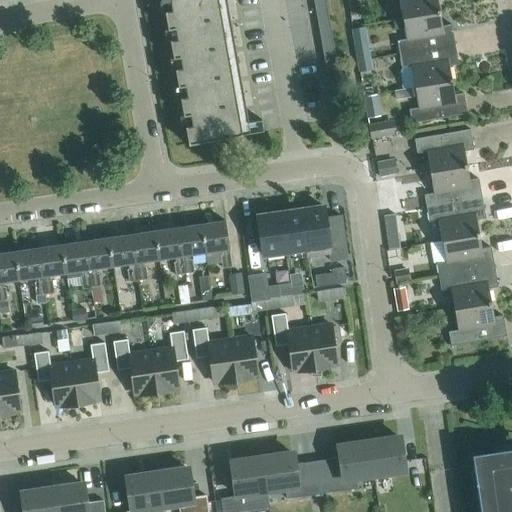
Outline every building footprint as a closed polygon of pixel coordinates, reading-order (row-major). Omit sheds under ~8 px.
[(162,0),(188,144),(242,134),(241,133),(217,0),(162,0)] [(346,116),(325,0),(314,0),(335,118),(346,116)] [(357,0),(347,0),(350,15),(360,13),(357,0)] [(399,0),(402,18),(439,11),(437,0),(399,0)] [(439,11),(402,18),(393,19),(395,29),(404,27),(406,38),(397,40),(399,54),(455,44),(451,24),(442,25),(439,11)] [(364,26),(350,29),(354,52),(369,50),(364,26)] [(458,64),(455,44),(399,54),(401,67),(411,66),(414,86),(451,80),(449,65),(458,64)] [(370,59),(369,50),(354,52),(356,61),(370,59)] [(373,69),(370,59),(356,61),(358,72),(373,69)] [(454,94),(451,80),(414,86),(395,90),(397,100),(416,96),(418,107),(409,109),(411,123),(467,113),(463,92),(454,94)] [(392,120),(380,122),(382,136),(394,134),(392,120)] [(382,136),(380,122),(368,124),(371,138),(382,136)] [(420,173),(430,172),(467,165),(464,151),(473,149),(470,128),(414,138),(416,153),(426,151),(428,164),(419,165),(420,173)] [(391,159),(376,161),(379,176),(393,173),(391,159)] [(469,179),(467,165),(430,172),(433,192),(424,194),(426,208),(482,198),(479,178),(469,179)] [(486,218),(482,198),(426,208),(429,221),(438,219),(442,240),(479,234),(476,219),(486,218)] [(348,258),(341,215),(325,217),(324,205),(308,208),(309,209),(303,210),(303,208),(300,209),(306,249),(307,257),(329,253),(330,260),(348,258)] [(306,249),(300,209),(298,209),(287,211),(287,212),(279,213),(285,252),(306,249)] [(285,252),(279,213),(273,214),(272,213),(257,215),(263,255),(285,252)] [(225,220),(201,223),(206,252),(207,264),(221,262),(222,267),(231,266),(229,249),(225,220)] [(206,252),(201,223),(178,227),(185,273),(193,272),(192,259),(189,260),(189,254),(206,252)] [(185,273),(178,227),(155,230),(159,259),(175,256),(176,261),(174,262),(175,274),(185,273)] [(396,228),(384,230),(388,250),(400,248),(396,228)] [(159,259),(155,230),(131,234),(138,280),(147,278),(145,266),(143,266),(142,261),(159,259)] [(138,280),(131,234),(108,237),(112,266),(128,263),(129,268),(127,269),(129,281),(138,280)] [(481,248),(479,234),(442,240),(445,261),(436,263),(438,276),(494,266),(491,246),(481,248)] [(112,266),(108,237),(84,240),(91,286),(100,285),(98,273),(96,273),(95,268),(112,266)] [(91,286),(84,240),(61,244),(65,272),(82,270),(83,275),(80,275),(82,288),(91,286)] [(49,275),(65,272),(61,244),(38,247),(44,293),(53,292),(52,280),(49,280),(49,275)] [(36,295),(44,293),(38,247),(14,251),(18,279),(35,277),(36,282),(34,282),(36,295)] [(18,279),(14,251),(0,252),(0,299),(7,299),(5,286),(3,287),(2,282),(18,279)] [(498,286),(494,266),(438,276),(441,290),(450,288),(454,309),(491,302),(488,288),(498,286)] [(344,267),(332,269),(334,283),(346,282),(344,267)] [(407,269),(394,272),(396,284),(410,281),(407,269)] [(243,293),(241,272),(228,274),(231,294),(243,293)] [(332,272),(314,274),(316,286),(333,283),(332,272)] [(249,275),(252,299),(270,297),(267,273),(249,275)] [(208,275),(199,276),(203,300),(211,299),(208,275)] [(100,285),(91,286),(93,301),(102,300),(100,285)] [(181,304),(190,303),(188,285),(179,286),(181,304)] [(304,292),(303,285),(291,286),(292,294),(304,292)] [(292,294),(291,286),(279,288),(280,296),(292,294)] [(345,297),(343,287),(317,291),(318,301),(345,297)] [(44,293),(36,295),(37,305),(46,303),(44,293)] [(293,306),(291,294),(264,298),(266,310),(293,306)] [(406,297),(394,299),(396,310),(408,308),(406,297)] [(266,310),(264,298),(251,300),(253,311),(266,310)] [(493,316),(491,302),(454,309),(457,329),(448,331),(450,345),(506,335),(503,315),(493,316)] [(214,317),(212,306),(185,310),(186,321),(214,317)] [(74,320),(88,318),(86,307),(72,309),(74,320)] [(186,321),(185,310),(171,312),(173,323),(186,321)] [(315,369),(309,327),(288,331),(285,313),(271,315),(275,346),(288,344),(293,372),(315,369)] [(40,317),(30,319),(31,326),(41,325),(40,317)] [(121,331),(119,319),(105,321),(107,333),(121,331)] [(107,333),(105,321),(92,323),(94,335),(107,333)] [(337,365),(331,324),(309,327),(315,369),(337,365)] [(236,381),(230,339),(209,342),(206,327),(192,329),(196,358),(209,356),(213,384),(236,381)] [(65,329),(56,331),(57,341),(66,339),(65,329)] [(171,348),(150,351),(156,392),(179,389),(175,361),(188,359),(184,330),(169,332),(171,348)] [(42,343),(40,331),(26,333),(28,345),(42,343)] [(258,377),(252,336),(230,339),(236,381),(258,377)] [(15,337),(1,338),(2,346),(16,344),(15,337)] [(156,392),(150,351),(129,354),(127,339),(113,341),(117,369),(130,368),(134,396),(156,392)] [(92,360),(71,363),(77,404),(100,401),(95,373),(109,371),(104,342),(90,344),(92,360)] [(77,404),(71,363),(50,366),(48,351),(33,353),(38,381),(51,379),(55,407),(77,404)] [(14,371),(0,373),(0,415),(21,412),(14,371)] [(404,471),(398,436),(369,440),(374,475),(404,471)] [(374,475),(369,440),(339,445),(341,457),(317,460),(322,493),(357,488),(356,478),(374,475)] [(511,511),(511,447),(496,450),(497,460),(473,463),(480,511),(511,511)] [(322,493),(317,460),(293,464),(291,452),(262,456),(267,491),(285,488),(287,498),(322,493)] [(267,491),(262,456),(232,460),(238,495),(267,491)] [(173,469),(157,471),(162,506),(179,504),(179,511),(208,511),(206,495),(191,497),(187,467),(174,469),(173,469)] [(162,506),(157,471),(141,473),(141,474),(128,476),(133,511),(162,506)] [(69,484),(52,486),(55,511),(104,511),(103,499),(85,502),(82,483),(69,485),(69,484)] [(55,511),(52,486),(36,489),(23,491),(25,511),(55,511)]
